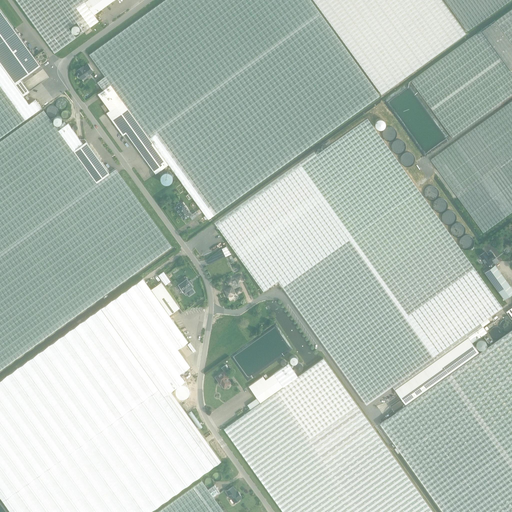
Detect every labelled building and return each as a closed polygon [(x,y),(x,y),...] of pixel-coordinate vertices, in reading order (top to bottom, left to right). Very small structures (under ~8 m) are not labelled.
[(15,0),(54,53),(90,27),(76,8),(86,0),(15,0)] [(114,0),(86,0),(76,8),(90,27),(99,21),(94,15),(114,0)] [(97,82),(103,90),(110,84),(168,164),(208,219),(379,96),(310,0),(164,0),(89,55),(105,77),(97,82)] [(313,0),(381,94),(466,33),(441,0),(313,0)] [(444,0),(467,32),(511,0),(444,0)] [(481,31),(410,82),(431,111),(451,139),(475,121),(511,94),(511,72),(510,71),(511,69),(511,8),(494,21),(481,31)] [(0,63),(24,96),(30,91),(21,80),(40,65),(0,9),(0,63)] [(23,96),(24,96),(0,63),(0,137),(41,108),(35,99),(29,104),(23,96)] [(82,79),(93,71),(88,64),(84,67),(83,66),(76,71),(77,72),(78,74),(77,75),(77,76),(78,78),(79,78),(80,77),(82,79)] [(155,174),(168,164),(110,84),(103,90),(97,94),(110,110),(106,113),(122,136),(126,133),(155,174)] [(67,102),(67,101),(67,100),(66,98),(65,97),(64,97),(63,97),(62,96),(61,97),(60,97),(58,97),(58,98),(57,100),(56,102),(57,104),(58,106),(59,107),(61,107),(62,107),(63,107),(64,107),(65,106),(67,104),(67,102)] [(511,100),(480,124),(430,160),(433,163),(455,195),(483,233),(511,211),(511,100)] [(55,109),(55,108),(55,107),(54,106),(54,105),(53,104),(52,104),(50,103),(48,103),(48,104),(46,105),(45,106),(45,107),(44,109),(44,110),(45,111),(46,112),(47,113),(47,114),(48,114),(50,114),(51,114),(52,114),(54,113),(55,111),(55,110),(55,109)] [(116,169),(110,173),(96,183),(73,151),(83,144),(79,139),(68,123),(58,130),(44,110),(0,141),(0,370),(171,246),(116,169)] [(61,124),(62,117),(55,116),(54,123),(61,124)] [(219,220),(215,223),(248,269),(264,290),(266,289),(271,285),(278,281),(280,284),(282,287),(366,405),(392,386),(481,324),(480,323),(502,308),(417,190),(416,189),(415,187),(415,186),(366,118),(316,155),(314,152),(296,165),(258,192),(246,201),(219,220)] [(79,139),(83,144),(73,151),(96,183),(110,173),(86,141),(84,138),(79,139)] [(400,138),(391,143),(396,152),(405,147),(400,138)] [(319,148),(315,150),(318,153),(321,151),(324,149),(325,148),(323,145),(322,146),(319,148)] [(412,163),(412,152),(402,152),(402,163),(412,163)] [(176,179),(176,178),(175,177),(175,175),(174,174),(173,173),(171,173),(170,172),(168,172),(166,173),(165,173),(164,174),(163,175),(162,177),(162,178),(162,179),(162,181),(162,182),(163,183),(164,184),(165,185),(166,186),(167,186),(169,186),(170,186),(171,186),(173,185),(174,184),(175,183),(175,182),(176,181),(176,179)] [(440,195),(440,193),(440,192),(439,190),(438,190),(437,189),(435,188),(434,188),(433,188),(432,189),(431,189),(430,190),(429,191),(428,192),(428,193),(428,194),(428,195),(428,197),(428,198),(429,199),(430,200),(431,201),(432,201),(434,201),(435,201),(436,201),(437,200),(438,199),(439,198),(440,197),(440,196),(440,195)] [(450,207),(450,206),(449,204),(449,203),(448,202),(446,201),(444,200),(442,200),(441,201),(439,202),(438,203),(438,204),(437,206),(437,208),(437,209),(438,210),(439,211),(440,212),(441,213),(442,213),(443,213),(445,213),(447,212),(448,211),(449,211),(449,209),(450,208),(450,207)] [(177,207),(175,208),(184,220),(189,216),(192,219),(201,212),(199,209),(191,215),(183,203),(180,203),(178,203),(177,204),(177,206),(177,207)] [(458,220),(458,218),(458,217),(457,216),(456,215),(455,214),(454,213),(453,213),(452,213),(450,213),(449,214),(448,214),(447,215),(446,217),(446,220),(446,221),(446,222),(447,223),(447,224),(449,225),(451,226),(452,226),(453,226),(454,225),(455,225),(456,224),(457,223),(458,222),(458,221),(458,220)] [(467,231),(467,230),(467,229),(466,227),(465,226),(464,226),(463,225),(462,225),(460,225),(459,225),(458,226),(457,226),(456,227),(455,228),(455,229),(454,231),(454,232),(455,234),(455,235),(456,236),(458,237),(460,237),(460,238),(462,237),(463,237),(465,236),(466,235),(467,234),(467,233),(467,231)] [(476,244),(476,242),(476,241),(475,240),(474,239),(473,238),(472,238),(471,237),(470,237),(469,237),(467,238),(465,239),(465,240),(464,241),(463,243),(464,245),(464,246),(465,248),(467,249),(468,250),(469,250),(471,250),(472,250),(473,249),(474,248),(475,247),(476,246),(476,245),(476,244)] [(222,248),(221,249),(225,257),(231,254),(229,251),(226,246),(222,248)] [(485,251),(479,255),(487,266),(487,265),(490,269),(494,266),(491,263),(493,262),(491,260),(495,257),(492,253),(488,255),(485,251)] [(490,269),(484,273),(491,282),(504,300),(511,293),(511,289),(495,265),(494,266),(490,269)] [(163,271),(158,275),(165,285),(171,282),(163,271)] [(229,286),(224,289),(227,296),(229,296),(230,297),(232,296),(232,295),(232,294),(234,293),(236,292),(237,294),(241,292),(239,287),(240,287),(240,286),(239,284),(238,284),(237,283),(243,281),(240,274),(234,277),(235,280),(231,281),(230,278),(226,280),(228,285),(229,285),(229,286)] [(169,315),(151,289),(143,278),(0,380),(0,497),(10,511),(149,511),(221,461),(171,391),(185,381),(183,378),(180,374),(187,368),(190,366),(178,349),(188,341),(169,315)] [(186,278),(178,284),(184,293),(186,292),(188,296),(194,292),(191,288),(192,287),(186,278)] [(161,281),(151,289),(169,315),(180,307),(161,281)] [(401,399),(391,406),(395,412),(406,405),(479,352),(472,343),(481,336),(487,332),(481,324),(392,386),(401,399)] [(479,352),(406,405),(379,424),(441,511),(511,511),(511,328),(494,342),(489,345),(479,352)] [(488,332),(483,336),(489,345),(494,342),(491,336),(488,332)] [(485,344),(485,342),(485,341),(484,341),(482,340),(480,339),(479,339),(478,340),(477,341),(476,342),(475,344),(476,346),(476,347),(477,348),(478,349),(479,349),(480,349),(482,349),(483,349),(484,348),(485,347),(485,345),(485,344)] [(299,360),(294,355),(290,359),(294,364),(299,360)] [(288,363),(274,374),(283,387),(260,403),(251,410),(224,429),(283,511),(432,511),(323,358),(298,376),(288,363)] [(224,371),(215,377),(219,381),(224,388),(230,383),(227,379),(229,377),(226,373),(229,370),(225,365),(221,367),(224,371)] [(187,368),(180,374),(183,378),(190,373),(187,368)] [(257,398),(247,405),(249,408),(251,410),(260,403),(283,387),(274,374),(273,373),(265,379),(263,376),(249,386),(257,398)] [(223,511),(213,497),(208,489),(202,481),(157,511),(223,511)] [(214,485),(208,489),(213,497),(220,492),(214,485)] [(233,486),(226,491),(229,495),(229,497),(229,498),(231,498),(234,502),(236,501),(237,501),(239,500),(239,499),(241,498),(240,497),(241,496),(237,491),(236,491),(233,486)]
